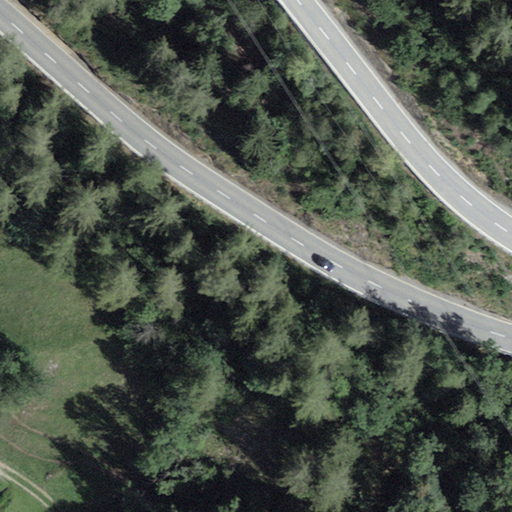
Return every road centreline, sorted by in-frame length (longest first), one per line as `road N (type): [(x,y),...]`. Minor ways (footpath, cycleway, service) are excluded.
road 1 (secondary): [(0,14),(186,171),(307,250),(380,289),(511,340)]
road 2 (secondary): [(511,235),(438,176),(296,0)]
